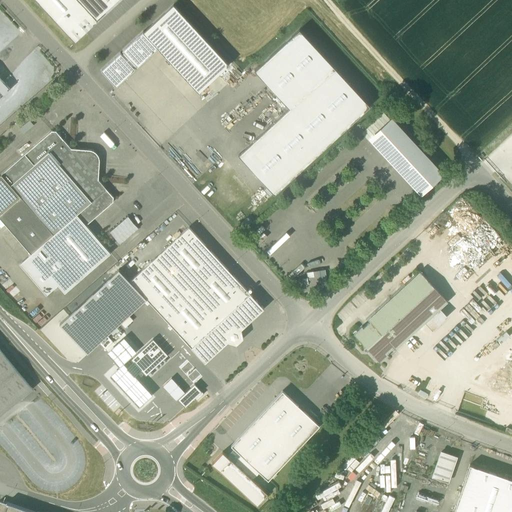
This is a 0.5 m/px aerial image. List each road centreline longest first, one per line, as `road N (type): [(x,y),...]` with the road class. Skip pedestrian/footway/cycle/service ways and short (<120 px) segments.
road 1 (residential): [(320,308),(138,141),(77,73)]
road 2 (residential): [(511,449),(377,389),(320,308)]
road 3 (residential): [(481,167),(320,308)]
road 4 (residential): [(320,308),(204,417)]
road 5 (secondary): [(0,326),(86,413)]
